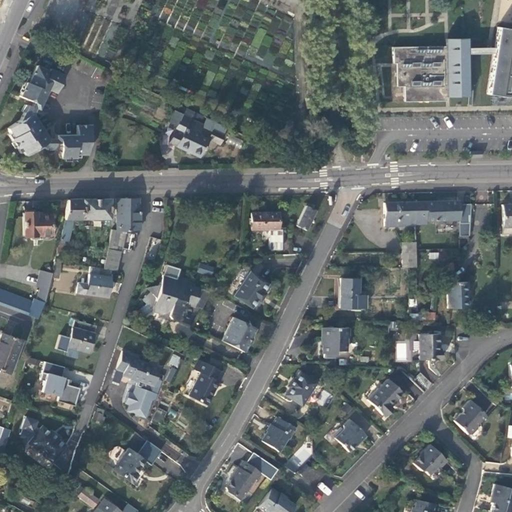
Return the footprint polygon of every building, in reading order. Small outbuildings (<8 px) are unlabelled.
[(511,28),(497,27),(494,47),(466,48),(465,48),(465,40),(450,40),(450,49),(445,49),(445,46),(444,46),(392,47),(392,63),(395,64),(396,87),(403,87),(403,102),(446,101),(446,97),(446,92),(449,92),(449,96),(465,96),(465,54),(466,54),(493,54),(486,94),(502,97),(511,96),(511,28)] [(465,40),(465,48),(466,48),(465,39),(444,39),(444,46),(445,46),(445,49),(450,49),(450,40),(465,40)] [(449,92),(446,92),(446,97),(466,96),(466,54),(465,54),(465,96),(449,96),(449,92)] [(391,102),(403,102),(403,87),(396,87),(395,64),(392,63),(390,64),(391,102)] [(48,71),(35,65),(27,83),(25,82),(18,96),(32,102),(36,104),(42,90),(41,89),(42,87),(46,89),(55,93),(63,75),(50,69),(48,71)] [(126,81),(116,76),(113,83),(123,88),(126,81)] [(42,90),(36,104),(32,102),(30,107),(24,104),(21,111),(23,112),(28,114),(28,116),(29,117),(33,123),(36,121),(32,115),(32,113),(34,107),(37,109),(46,89),(42,87),(41,89),(42,90)] [(222,134),(226,127),(206,118),(203,125),(190,119),(174,111),(169,122),(176,125),(168,142),(199,157),(208,139),(219,144),(223,135),(222,134)] [(7,128),(12,137),(10,139),(16,148),(19,147),(24,155),(38,147),(46,147),(46,141),(45,140),(44,140),(40,133),(42,131),(36,121),(33,123),(29,117),(28,116),(28,114),(23,112),(20,119),(7,128)] [(87,154),(90,125),(76,125),(76,134),(76,138),(58,138),(58,142),(58,158),(74,157),(74,154),(87,154)] [(66,125),(66,134),(75,134),(76,125),(66,125)] [(46,138),(42,131),(40,133),(44,140),(45,140),(46,141),(46,147),(46,149),(53,149),(53,142),(58,142),(58,138),(76,138),(76,134),(54,135),(54,138),(48,139),(46,138)] [(82,199),(67,199),(64,219),(59,240),(67,242),(71,224),(72,219),(82,219),(82,199)] [(82,199),(82,219),(109,219),(109,199),(82,199)] [(117,264),(120,251),(122,246),(125,230),(138,230),(138,199),(115,199),(115,230),(111,229),(104,262),(117,264)] [(414,218),(414,224),(425,223),(425,220),(458,219),(458,236),(468,235),(470,204),(458,204),(457,201),(413,202),(414,218)] [(414,225),(414,224),(414,218),(413,202),(383,203),(384,226),(414,225)] [(511,204),(500,204),(501,226),(511,226),(511,204)] [(305,206),(296,225),(305,230),(315,210),(305,206)] [(23,236),(50,235),(50,214),(35,214),(35,212),(22,212),(23,236)] [(277,229),(277,215),(265,215),(265,213),(250,213),(250,229),(268,229),(268,249),(280,249),(280,229),(277,229)] [(155,256),(160,239),(152,237),(148,254),(155,256)] [(401,267),(415,268),(415,242),(401,242),(401,267)] [(60,262),(54,261),(52,270),(59,271),(60,262)] [(117,264),(104,262),(103,268),(89,266),(87,284),(77,283),(76,293),(107,297),(110,270),(116,271),(117,264)] [(197,272),(210,276),(213,268),(200,264),(197,272)] [(39,287),(36,299),(43,302),(44,302),(50,277),(51,273),(39,270),(35,286),(39,287)] [(59,271),(52,270),(51,273),(50,277),(58,278),(59,271)] [(233,295),(251,308),(256,300),(259,302),(265,294),(262,291),(267,284),(248,272),(233,295)] [(166,316),(169,319),(171,322),(174,321),(177,322),(178,320),(181,308),(183,303),(194,307),(194,306),(199,289),(193,287),(194,284),(188,282),(188,280),(176,276),(175,278),(162,275),(159,285),(145,288),(149,292),(154,298),(151,310),(162,314),(163,314),(164,311),(168,312),(166,316)] [(339,278),(339,308),(356,308),(356,307),(356,295),(357,279),(339,278)] [(447,308),(467,307),(466,282),(446,283),(447,308)] [(43,302),(36,299),(33,298),(32,301),(0,289),(0,302),(27,313),(27,314),(37,318),(43,302)] [(209,294),(210,292),(199,289),(194,306),(201,308),(209,294)] [(144,316),(151,310),(154,298),(149,292),(140,299),(144,304),(138,309),(144,316)] [(434,312),(417,312),(417,321),(434,321),(434,312)] [(232,317),(221,340),(244,352),(255,329),(232,317)] [(68,337),(59,335),(55,349),(66,351),(67,347),(88,353),(95,326),(73,320),(68,337)] [(323,337),(323,357),(334,358),(334,350),(345,351),(346,339),(348,337),(348,328),(322,327),(322,338),(323,337)] [(1,333),(0,334),(0,370),(9,374),(21,341),(1,333)] [(438,334),(418,334),(418,359),(440,359),(440,349),(438,349),(438,334)] [(151,386),(154,379),(158,367),(136,360),(137,357),(129,354),(129,353),(121,351),(115,369),(122,371),(121,375),(129,378),(129,379),(137,382),(138,381),(151,386)] [(174,366),(179,357),(172,354),(168,363),(174,366)] [(220,371),(198,359),(192,369),(199,373),(187,396),(206,405),(218,381),(216,380),(220,371)] [(60,377),(63,367),(44,362),(39,380),(43,381),(40,392),(58,397),(56,401),(74,406),(79,388),(67,385),(68,379),(60,377)] [(172,382),(175,368),(170,367),(167,380),(172,382)] [(289,387),(284,395),(301,406),(316,382),(299,372),(294,379),(292,378),(287,386),(289,387)] [(160,381),(154,379),(151,386),(138,381),(137,382),(135,387),(134,387),(132,393),(128,391),(124,403),(128,404),(126,410),(145,416),(151,400),(154,398),(160,381)] [(366,400),(384,417),(392,408),(389,406),(401,393),(387,379),(366,400)] [(321,390),(317,404),(326,406),(330,392),(321,390)] [(485,415),(469,399),(461,408),(463,410),(452,420),(466,434),(470,434),(476,428),(476,424),(485,415)] [(152,420),(161,424),(167,412),(157,408),(152,420)] [(40,426),(38,429),(34,426),(36,420),(24,416),(19,429),(20,429),(31,433),(32,433),(34,435),(27,443),(51,463),(64,446),(57,440),(58,438),(50,431),(48,433),(40,426)] [(294,428),(275,416),(260,440),(277,451),(286,435),(288,437),(294,428)] [(342,425),(342,430),(333,439),(347,452),(357,443),(365,436),(348,419),(342,425)] [(3,427),(0,435),(0,452),(2,453),(10,429),(3,427)] [(29,438),(31,433),(20,429),(19,434),(29,438)] [(305,443),(285,464),(294,472),(314,451),(305,443)] [(428,475),(436,467),(440,467),(445,461),(428,444),(422,451),(423,451),(412,463),(419,470),(423,470),(428,475)] [(127,448),(112,469),(131,483),(137,475),(135,474),(144,461),(127,448)] [(233,476),(225,487),(226,491),(239,500),(254,479),(256,480),(261,473),(242,460),(237,467),(237,466),(231,475),(233,476)] [(309,468),(304,464),(297,471),(302,476),(309,468)] [(507,487),(493,484),(490,497),(493,498),(489,511),(492,511),(502,511),(510,511),(511,507),(511,489),(507,489),(507,487)] [(92,509),(98,500),(82,488),(76,497),(92,509)] [(270,488),(257,507),(264,511),(265,511),(267,511),(268,511),(289,511),(294,506),(270,488)] [(135,511),(137,510),(127,503),(120,511),(104,499),(94,511),(135,511)] [(432,511),(435,504),(413,499),(410,509),(411,510),(410,511),(432,511)]
